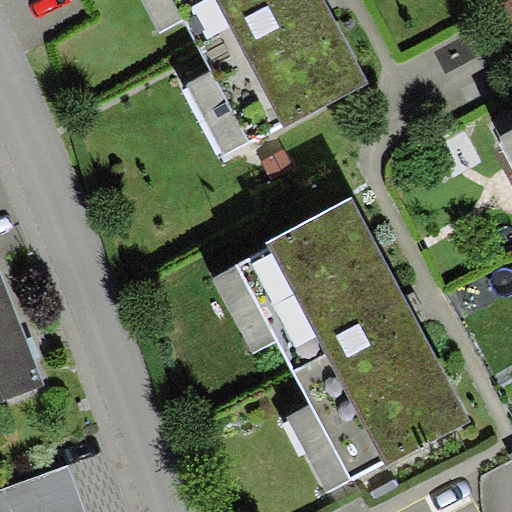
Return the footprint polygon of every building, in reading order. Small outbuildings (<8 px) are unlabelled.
[(143,0),(163,36),(186,24),(211,70),(187,82),(227,158),(365,85),(323,6),(319,0),(143,0)] [(511,130),(503,136),(511,152),(511,130)] [(352,202),(212,276),(253,355),(277,342),(310,404),(286,417),(327,495),(468,420),(407,304),(352,202)] [(0,400),(45,384),(28,341),(27,341),(0,273),(0,400)] [(86,511),(69,466),(0,491),(0,511),(86,511)]
